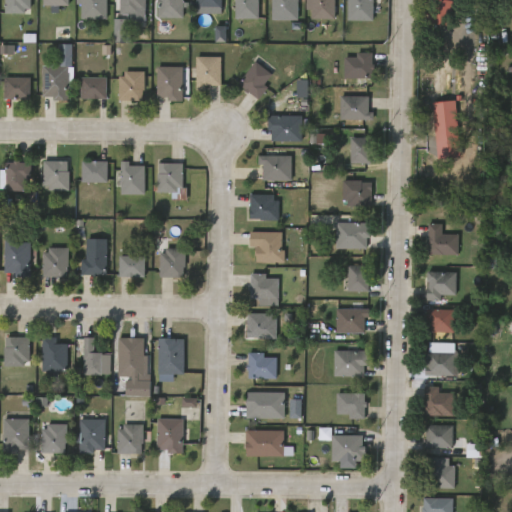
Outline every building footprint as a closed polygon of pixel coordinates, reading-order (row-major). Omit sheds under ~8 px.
[(27,14),(7,14),(7,0),(33,0),(33,9),(27,9),(27,14)] [(33,0),(34,10),(42,11),(42,17),(50,18),(50,11),(59,11),(59,0),(33,0)] [(106,0),(106,18),(81,18),(81,4),(76,4),(76,0),(106,0)] [(143,15),(122,14),(122,0),(148,0),(148,10),(143,10),(143,15)] [(186,0),(186,18),(160,18),(160,0),(186,0)] [(222,0),(222,8),(196,7),(196,0),(222,0)] [(258,0),(258,18),(235,18),(235,0),(258,0)] [(300,0),(300,20),(274,20),(274,0),(300,0)] [(337,0),(337,19),(314,19),(314,0),(337,0)] [(376,0),(376,21),(350,20),(350,0),(376,0)] [(106,47),(117,47),(117,25),(106,24),(106,47)] [(217,47),(217,31),(206,31),(206,47),(217,47)] [(375,54),(375,65),(377,65),(377,70),(375,70),(375,78),(346,77),(346,57),(359,57),(359,52),(375,52),(375,54)] [(208,90),(199,90),(199,57),(223,57),(223,86),(208,86),(208,90)] [(268,87),(258,100),(244,90),(245,89),(238,84),(255,61),(272,74),(264,84),(268,87)] [(212,62),(187,62),(187,95),(197,95),(197,91),(212,91),(212,62)] [(68,66),(67,100),(53,100),(53,96),(42,96),(42,66),(68,66)] [(183,66),(182,102),(168,101),(168,97),(157,97),(157,66),(183,66)] [(121,100),(118,100),(119,76),(124,76),(124,71),(144,71),(144,90),(142,90),(142,101),(121,100)] [(6,99),(4,98),(4,77),(30,78),(29,99),(6,99)] [(99,99),(80,98),(81,77),(106,78),(106,99),(99,99)] [(299,85),(288,85),(288,103),(299,103),(299,85)] [(369,109),(369,112),(373,112),(373,120),(340,119),(340,96),(369,96),(369,109)] [(302,115),(302,141),(271,141),(271,130),(268,130),(268,115),(302,115)] [(511,136),(501,137),(502,148),(511,147),(511,136)] [(371,164),(350,163),(350,137),(372,138),(371,164)] [(342,168),(360,168),(359,142),(341,142),(342,168)] [(292,156),(291,181),(263,180),(263,165),(258,164),(259,155),(292,156)] [(19,161),(19,162),(31,163),(30,178),(26,178),(25,191),(5,190),(5,189),(0,189),(0,170),(4,170),(4,162),(13,163),(13,161),(19,161)] [(70,191),(51,191),(51,186),(45,186),(45,161),(70,161),(70,191)] [(110,161),(109,183),(83,182),(84,161),(110,161)] [(131,161),(131,166),(147,166),(147,195),(123,194),(123,187),(118,187),(118,171),(123,171),(123,161),(131,161)] [(185,163),(184,187),(189,187),(189,201),(173,200),(173,193),(159,192),(159,174),(161,174),(161,163),(185,163)] [(60,194),(59,166),(34,166),(34,194),(60,194)] [(73,167),(73,187),(98,188),(98,167),(73,167)] [(173,200),(173,168),(149,168),(148,199),(173,200)] [(364,180),(364,182),(374,182),(374,205),(350,205),(350,200),(345,200),(345,180),(364,180)] [(362,186),(334,186),(334,211),(362,211),(362,186)] [(274,194),(274,200),(278,200),(278,221),(250,219),(250,194),(274,194)] [(361,215),(361,223),(370,223),(370,238),(367,238),(367,249),(337,249),(337,215),(361,215)] [(442,224),(442,234),(458,234),(457,255),(429,255),(428,237),(415,236),(415,225),(442,224)] [(282,232),(282,250),(284,250),(284,262),(256,262),(255,247),(249,246),(249,232),(282,232)] [(17,234),(17,243),(32,243),(31,278),(16,278),(16,273),(5,273),(6,234),(17,234)] [(83,275),(83,260),(87,260),(88,240),(108,240),(108,275),(83,275)] [(98,245),(77,244),(76,264),(72,264),(72,279),(97,280),(98,245)] [(70,248),(68,278),(44,277),(44,253),(50,253),(50,248),(70,248)] [(160,277),(159,277),(160,253),(165,253),(165,248),(185,248),(185,267),(183,267),(183,277),(160,277)] [(120,277),(118,277),(119,256),(145,256),(144,277),(120,277)] [(366,291),(348,291),(347,266),(368,265),(368,291),(366,291)] [(338,296),(358,296),(360,271),(339,270),(338,296)] [(456,272),(455,295),(440,294),(440,302),(427,301),(427,286),(429,286),(429,282),(427,282),(427,271),(456,272)] [(266,273),(266,278),(278,278),(278,300),(250,300),(250,291),(248,291),(248,285),(250,285),(251,273),(266,273)] [(269,284),(257,284),(257,279),(241,278),(241,308),(269,309),(269,284)] [(367,332),(339,332),(339,308),(372,308),(372,316),(367,316),(367,332)] [(454,310),(454,332),(431,332),(431,325),(428,325),(428,318),(426,318),(427,309),(454,310)] [(272,314),(272,319),(277,319),(276,339),(246,337),(247,313),(272,314)] [(327,337),(356,338),(356,314),(327,313),(327,337)] [(444,315),(418,314),(417,337),(444,337),(444,315)] [(70,343),(69,371),(59,371),(59,377),(48,377),(49,371),(43,371),(44,336),(58,337),(58,343),(70,343)] [(25,367),(6,367),(6,347),(7,347),(8,337),(32,337),(31,361),(25,361),(25,367)] [(122,376),(120,376),(120,337),(146,338),(145,376),(122,376)] [(172,337),(186,338),(186,373),(160,373),(160,337),(172,337)] [(96,338),(96,353),(104,353),(104,375),(85,375),(86,338),(96,338)] [(33,379),(58,379),(58,350),(47,350),(48,343),(33,342),(33,379)] [(456,349),(461,352),(460,375),(427,374),(431,342),(457,343),(456,349)] [(149,379),(174,379),(175,344),(150,343),(149,379)] [(417,380),(446,381),(447,348),(418,347),(417,380)] [(364,377),(334,377),(334,351),(368,351),(367,366),(364,366),(364,377)] [(264,353),(264,358),(277,358),(277,379),(248,379),(248,370),(246,370),(246,365),(248,365),(248,353),(264,353)] [(141,378),(141,380),(153,380),(153,395),(128,395),(129,379),(141,378)] [(453,393),(453,415),(425,415),(425,406),(426,406),(426,401),(425,401),(425,387),(438,387),(438,393),(453,393)] [(284,419),(246,419),(247,392),(285,393),(284,419)] [(365,394),(365,402),(367,402),(367,407),(365,407),(365,419),(349,419),(349,414),(336,414),(337,393),(365,394)] [(187,411),(187,403),(173,403),(173,411),(187,411)] [(107,418),(107,449),(96,449),(96,452),(81,452),(81,443),(77,442),(77,432),(82,432),(82,418),(107,418)] [(184,419),(184,453),(169,453),(169,449),(158,449),(159,418),(184,419)] [(17,454),(2,454),(3,419),(29,419),(28,449),(17,449),(17,454)] [(147,454),(158,454),(158,458),(173,458),(174,424),(148,423),(147,454)] [(68,424),(67,453),(43,453),(43,429),(48,429),(48,424),(68,424)] [(144,443),(144,455),(119,453),(120,429),(125,429),(125,424),(146,424),(145,443),(144,443)] [(426,448),(424,448),(424,439),(426,439),(426,425),(453,426),(453,449),(426,448)] [(57,458),(58,430),(33,430),(32,457),(57,458)] [(108,459),(134,459),(134,430),(108,430),(108,459)] [(283,449),(283,457),(246,457),(246,450),(245,450),(245,431),(283,431),(283,449)] [(362,437),(362,447),(365,447),(365,461),(356,461),(356,468),(341,468),(341,461),(332,461),(332,435),(362,437)] [(455,466),(454,489),(431,488),(432,474),(427,474),(427,465),(455,466)] [(421,511),(422,508),(423,508),(424,498),(452,499),(452,511),(421,511)]
